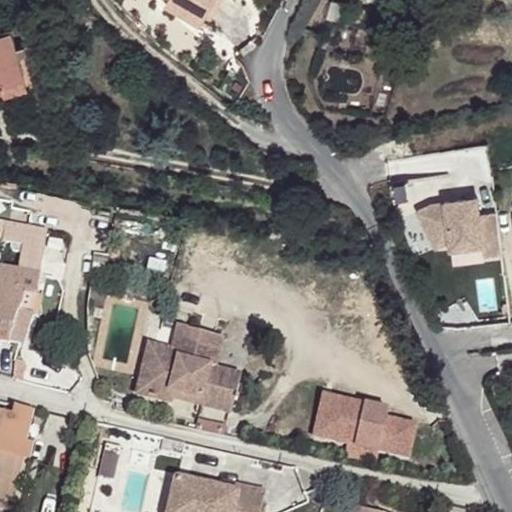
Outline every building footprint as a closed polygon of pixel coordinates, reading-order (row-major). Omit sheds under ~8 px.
[(206,18),(175,0),(168,0),(166,5),(202,26),(206,18)] [(175,0),(206,18),(216,0),(175,0)] [(13,30),(0,34),(0,91),(3,90),(1,85),(27,77),(13,30)] [(1,85),(3,90),(5,97),(32,88),(29,77),(27,77),(1,85)] [(502,254),(497,211),(479,213),(477,194),(459,196),(460,204),(449,205),(446,198),(430,206),(434,242),(450,240),(451,249),(483,245),(484,256),(502,254)] [(459,196),(446,198),(449,205),(460,204),(459,196)] [(39,276),(47,232),(0,222),(0,229),(5,230),(2,243),(22,247),(18,272),(39,276)] [(35,295),(39,276),(18,272),(0,268),(0,340),(22,345),(31,313),(35,295)] [(35,295),(31,313),(38,314),(43,297),(35,295)] [(153,321),(150,342),(171,344),(173,323),(153,321)] [(171,351),(147,345),(135,394),(171,404),(172,399),(174,393),(214,403),(212,409),(230,414),(240,375),(216,369),(223,341),(177,329),(171,351)] [(172,399),(212,409),(214,403),(174,393),(172,399)] [(388,411),(323,396),(313,437),(347,445),(379,452),(408,459),(416,425),(386,419),(388,411)] [(11,416),(0,412),(0,508),(4,510),(16,458),(22,459),(28,461),(31,441),(23,440),(30,410),(14,406),(11,416)] [(197,422),(195,432),(225,438),(227,427),(197,422)] [(379,452),(347,445),(345,457),(376,465),(379,452)] [(22,459),(16,458),(4,510),(10,511),(22,459)] [(151,461),(134,458),(132,469),(149,472),(151,461)] [(260,511),(264,494),(220,485),(218,490),(175,481),(168,511),(260,511)]
